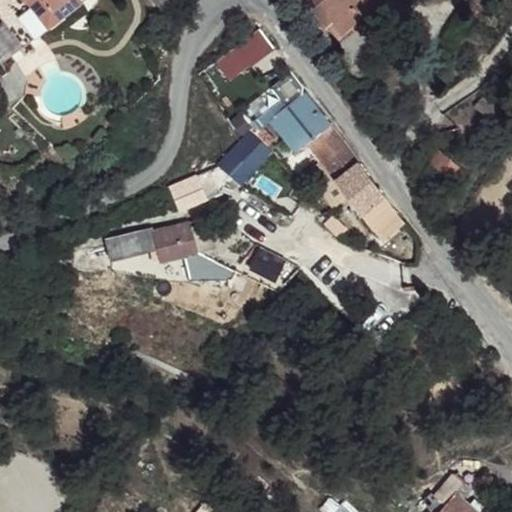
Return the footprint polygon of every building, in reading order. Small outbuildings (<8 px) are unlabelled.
[(0,54),(1,57),(54,20),(47,10),(39,0),(0,0),(0,7),(3,12),(1,14),(0,16),(0,54)] [(39,0),(47,10),(61,0),(39,0)] [(61,0),(47,10),(54,20),(81,0),(61,0)] [(382,0),(323,0),(312,12),(326,27),(333,24),(340,35),(382,0)] [(373,228),(398,210),(330,123),(329,125),(305,93),(274,117),(300,148),(297,151),(335,207),(348,196),(373,228)] [(62,110),(61,110),(62,124),(63,124),(66,123),(69,122),(71,121),(74,119),(77,118),(79,117),(82,115),(84,113),(86,111),(87,109),(77,102),(77,103),(75,104),(75,105),(74,106),(73,107),(71,108),(70,108),(69,108),(68,109),(66,109),(65,110),(63,110),(62,110)] [(233,151),(219,165),(242,183),(274,151),(253,130),(233,151)] [(464,172),(436,144),(423,158),(451,186),(464,172)] [(211,169),(169,186),(179,211),(223,192),(216,181),(211,169)] [(191,222),(107,243),(111,258),(158,246),(161,260),(198,250),(191,222)] [(430,487),(419,497),(434,511),(478,511),(457,491),(467,481),(455,472),(435,494),(430,487)]
